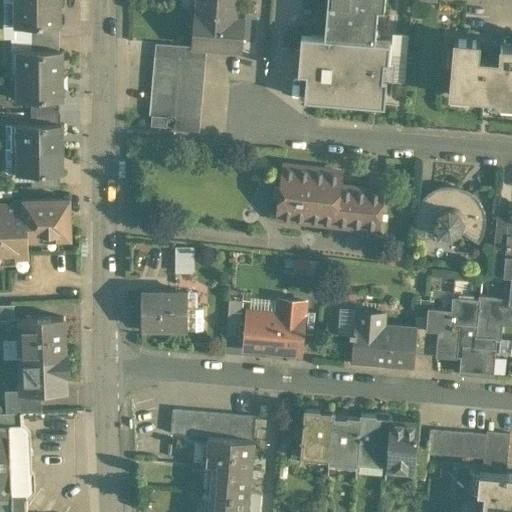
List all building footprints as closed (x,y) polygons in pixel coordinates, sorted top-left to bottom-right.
[(60,0),(15,0),(15,25),(32,25),(59,25),(60,25),(60,0)] [(237,0),(190,0),(189,11),(237,15),(237,14),(237,0)] [(330,0),(330,1),(328,1),(325,35),(375,39),(377,7),(384,8),(384,0),(330,0)] [(237,15),(189,11),(189,12),(194,12),(191,45),(205,46),(241,50),(244,15),(237,14),(237,15)] [(59,25),(32,25),(32,37),(59,37),(59,25)] [(375,39),(325,35),(325,36),(301,34),(298,72),(307,72),(304,98),(385,105),(387,77),(383,77),(385,61),(389,61),(390,41),(375,40),(375,39)] [(59,37),(32,37),(32,49),(59,49),(59,37)] [(482,92),(486,65),(486,57),(478,56),(480,40),(454,38),(449,94),(450,94),(451,89),(482,92)] [(191,45),(157,42),(156,54),(204,58),(205,46),(191,45)] [(486,65),(482,92),(482,97),(511,99),(511,44),(501,44),(499,66),(486,65)] [(32,49),(18,49),(18,74),(62,74),(62,49),(59,49),(32,49)] [(204,58),(156,54),(151,115),(152,115),(152,114),(167,115),(167,116),(175,116),(174,129),(198,131),(204,58)] [(62,74),(18,74),(18,99),(32,99),(60,99),(62,99),(62,74)] [(60,99),(32,99),(32,110),(60,110),(60,99)] [(60,110),(32,110),(32,122),(60,122),(60,110)] [(167,115),(152,114),(152,115),(151,124),(166,126),(167,116),(167,115)] [(32,122),(18,122),(18,123),(6,124),(6,147),(62,147),(62,122),(60,122),(32,122)] [(62,147),(6,147),(6,148),(6,170),(8,172),(32,172),(60,172),(62,172),(62,147)] [(341,171),(283,164),(277,217),(379,228),(383,190),(339,185),(341,171)] [(60,172),(32,172),(32,186),(60,184),(60,172)] [(445,185),(431,190),(439,205),(435,209),(434,210),(431,217),(431,218),(431,223),(431,224),(433,231),(438,236),(445,239),(452,240),(459,237),(464,233),(478,242),(484,229),(485,216),(480,203),(471,192),(458,186),(445,185)] [(415,214),(414,225),(431,223),(431,218),(431,217),(432,213),(434,210),(435,209),(439,205),(431,190),(424,196),(418,204),(415,214)] [(70,197),(23,198),(23,202),(26,202),(27,238),(71,237),(70,197)] [(0,202),(0,262),(16,262),(16,256),(27,256),(27,238),(26,202),(23,202),(0,202)] [(511,216),(496,216),(494,248),(506,249),(507,234),(511,234),(511,216)] [(376,259),(402,262),(403,248),(378,245),(376,259)] [(212,247),(192,248),(192,263),(207,263),(207,258),(212,258),(212,247)] [(511,274),(511,275),(510,297),(480,295),(479,299),(480,299),(478,320),(501,322),(511,323),(511,274)] [(190,306),(189,290),(142,290),(143,327),(189,327),(188,328),(204,328),(204,306),(190,306)] [(479,299),(453,296),(452,309),(428,307),(428,315),(427,328),(438,329),(436,353),(461,355),(460,370),(493,372),(496,337),(496,336),(476,335),(478,320),(480,299),(479,299)] [(305,300),(279,297),(278,314),(248,311),(245,346),(301,351),(305,300)] [(243,299),(229,298),(226,334),(240,335),(243,299)] [(0,303),(0,318),(14,318),(13,303),(0,303)] [(415,326),(384,324),(385,311),(357,309),(353,360),(371,362),(372,358),(412,362),(413,352),(415,326)] [(428,315),(416,314),(415,326),(413,352),(425,352),(427,328),(428,315)] [(63,315),(21,317),(23,356),(23,357),(65,355),(65,354),(63,315)] [(501,322),(478,320),(476,335),(496,336),(496,337),(500,337),(501,322)] [(438,329),(427,328),(425,352),(436,353),(438,329)] [(65,355),(23,357),(23,356),(20,356),(21,388),(21,390),(41,389),(56,388),(66,388),(66,371),(69,371),(69,354),(65,354),(65,355)] [(41,389),(21,390),(21,388),(5,389),(6,412),(22,411),(42,410),(41,389)] [(256,414),(173,407),(170,432),(208,435),(254,439),(256,414)] [(320,408),(305,407),(301,455),(302,455),(302,453),(329,455),(328,461),(329,461),(333,409),(332,409),(332,411),(320,410),(320,408)] [(360,416),(347,415),(347,416),(334,415),(335,409),(333,409),(329,461),(330,461),(330,459),(357,461),(357,463),(358,463),(362,412),(361,412),(360,416)] [(6,412),(0,411),(0,511),(12,511),(12,493),(26,493),(29,489),(28,429),(23,425),(22,411),(6,412)] [(376,413),(362,412),(358,463),(359,457),(386,459),(385,465),(386,466),(391,414),(389,414),(389,415),(376,414),(376,413)] [(403,420),(391,419),(392,414),(391,414),(386,466),(387,466),(387,464),(413,466),(413,468),(414,468),(415,468),(417,445),(419,420),(403,419),(403,420)] [(486,432),(430,427),(429,446),(428,451),(483,456),(483,465),(506,467),(510,431),(486,429),(486,432)] [(254,439),(208,435),(206,464),(214,465),(214,464),(251,467),(252,467),(254,439)] [(429,446),(417,445),(415,468),(414,468),(414,473),(426,474),(428,451),(429,446)] [(251,467),(214,464),(214,465),(211,492),(249,496),(251,467)] [(511,511),(511,472),(479,469),(478,488),(484,489),(482,511),(477,511),(475,511),(511,511)] [(247,511),(249,496),(211,492),(209,511),(247,511)] [(26,511),(26,493),(12,493),(12,511),(26,511)]
